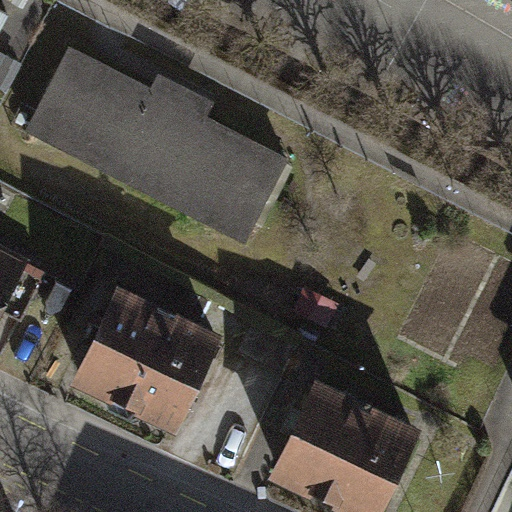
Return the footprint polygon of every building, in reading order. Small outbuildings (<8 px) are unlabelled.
[(0,37),(13,15),(0,8),(0,37)] [(166,72),(158,87),(75,45),(30,132),(253,245),(298,157),(216,116),(224,101),(166,72)] [(0,329),(35,262),(0,244),(0,329)] [(122,293),(75,391),(176,440),(224,343),(122,293)] [(323,384),(280,476),(357,511),(390,511),(427,432),(323,384)]
